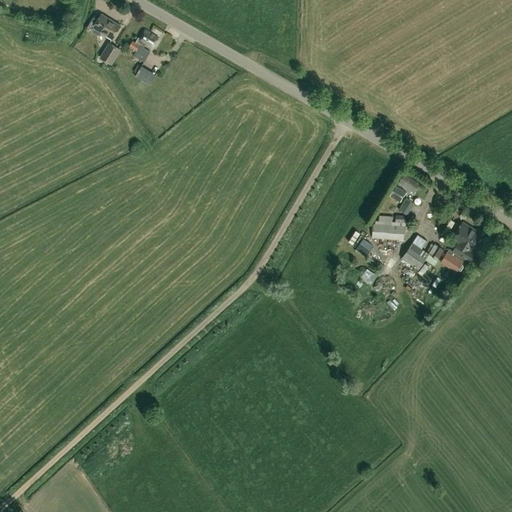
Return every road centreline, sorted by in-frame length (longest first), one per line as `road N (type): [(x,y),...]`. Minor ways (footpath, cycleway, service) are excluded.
road 1 (track): [(0,506),(239,289),(345,120)]
road 2 (unclassified): [(511,222),(137,0)]
